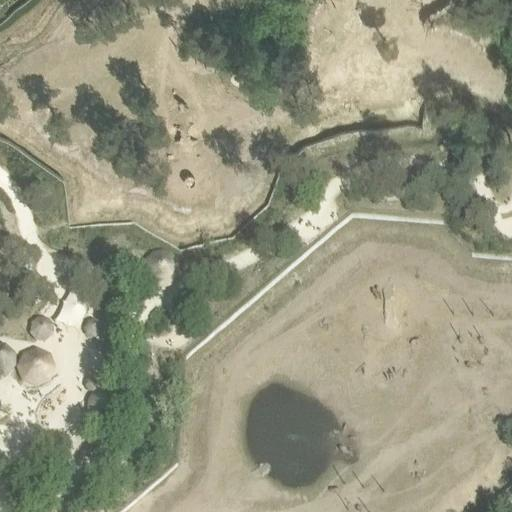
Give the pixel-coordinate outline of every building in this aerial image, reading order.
[(272,45),(283,23),(246,5),(236,27),(272,45)] [(178,275),(178,267),(173,259),(168,255),(166,255),(159,254),(152,256),(150,257),(146,262),(144,264),(143,272),(145,281),(151,287),(153,288),(159,289),(163,289),(167,288),(173,284),(174,283),(178,275)] [(183,264),(182,268),(182,271),(185,274),(189,276),(193,275),(197,270),(197,265),(194,262),(191,261),(186,262),(183,264)] [(105,329),(111,331),(117,330),(121,325),(121,318),(118,313),(112,311),(106,313),(102,317),(101,324),(105,329)] [(36,344),(43,344),(48,341),(52,336),(52,329),(49,324),(44,320),(41,320),(38,320),(32,323),(28,328),(28,334),(31,340),(36,344)] [(85,338),(91,341),(97,339),(101,334),(101,328),(98,323),(92,320),(86,322),(82,327),(82,333),(85,338)] [(4,345),(0,345),(0,378),(6,378),(15,367),(14,353),(4,345)] [(25,385),(39,389),(52,381),(55,367),(48,354),(34,351),(26,354),(18,362),(17,373),(25,385)] [(93,378),(89,378),(85,381),(83,385),(83,389),(86,393),(90,395),(94,394),(98,392),(100,388),(99,384),(97,380),(93,378)] [(21,424),(70,420),(67,393),(19,398),(21,424)] [(93,418),(99,422),(107,423),(114,419),(118,412),(118,405),(114,398),(108,394),(105,394),(100,394),(93,397),(89,404),(89,412),(93,418)] [(109,424),(104,424),(101,427),(99,430),(99,435),(100,436),(102,439),(104,441),(110,441),(113,438),(115,435),(115,430),(113,426),(109,424)]
